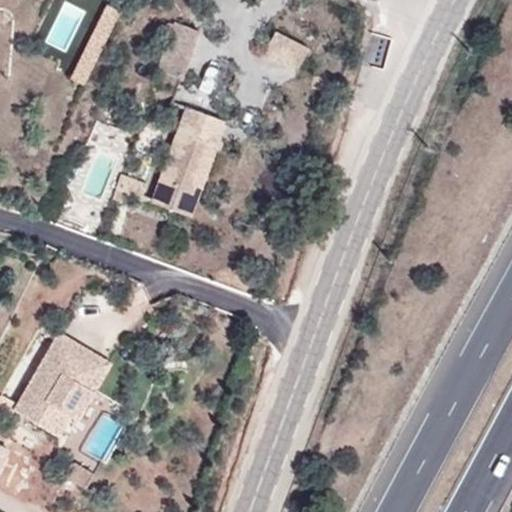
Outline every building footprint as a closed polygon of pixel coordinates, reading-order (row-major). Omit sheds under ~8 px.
[(89,85),(124,11),(109,4),(74,79),(89,85)] [(195,26),(168,16),(151,64),(178,74),(195,26)] [(284,37),(275,65),(301,73),(310,45),(284,37)] [(223,117),(178,101),(144,197),(188,213),(223,117)] [(109,357),(54,325),(7,404),(55,433),(67,411),(75,415),(109,357)]
